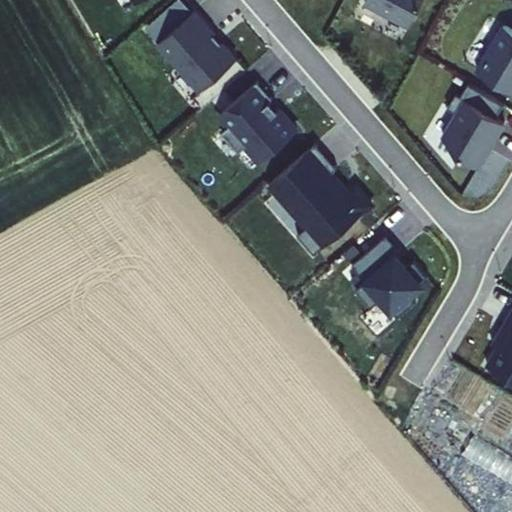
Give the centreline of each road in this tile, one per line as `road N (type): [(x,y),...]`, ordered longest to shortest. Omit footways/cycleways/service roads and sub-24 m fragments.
road 1 (residential): [(260,0),(441,208),(489,237)]
road 2 (residential): [(412,378),(489,237)]
